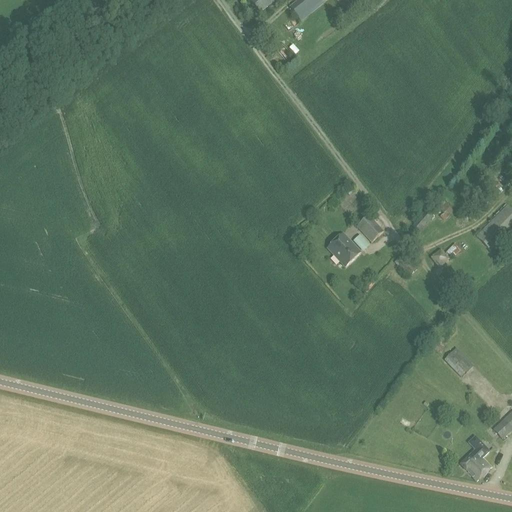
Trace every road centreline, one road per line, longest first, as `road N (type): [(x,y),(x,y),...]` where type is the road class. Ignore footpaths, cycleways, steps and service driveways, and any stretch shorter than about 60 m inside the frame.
road 1 (primary): [(511,498),(0,382)]
road 2 (tertiary): [(0,107),(131,0)]
